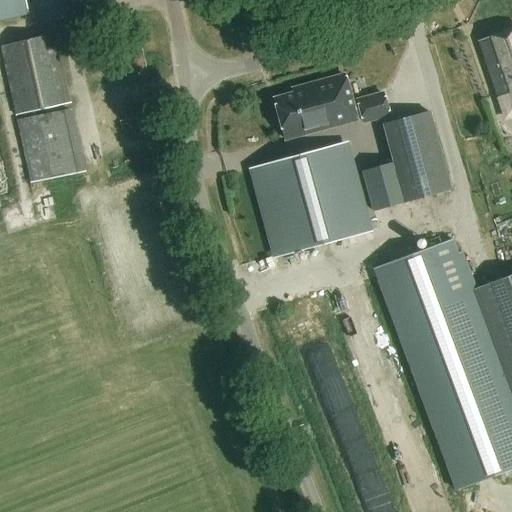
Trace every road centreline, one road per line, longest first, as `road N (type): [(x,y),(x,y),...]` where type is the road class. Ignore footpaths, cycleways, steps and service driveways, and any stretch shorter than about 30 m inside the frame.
road 1 (unclassified): [(317,511),(212,242),(188,134),(189,76)]
road 2 (unclassified): [(189,76),(307,47),(422,0)]
